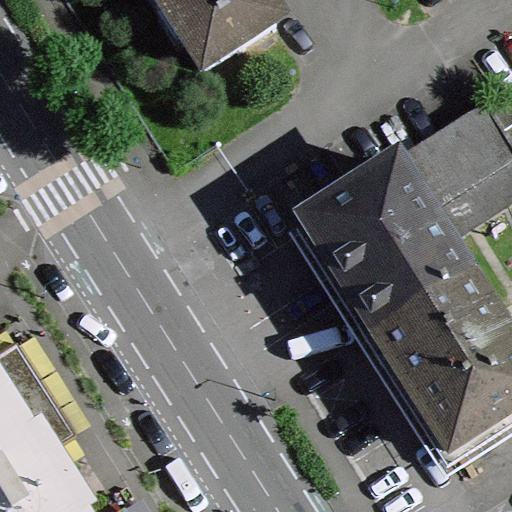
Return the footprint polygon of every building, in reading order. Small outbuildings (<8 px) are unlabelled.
[(276,27),(259,0),(149,0),(163,21),(169,17),(205,72),(276,27)] [(430,221),(511,168),(511,145),(490,111),(397,169),(430,221)] [(377,342),(470,283),(430,221),(397,169),(305,229),(377,342)] [(377,342),(450,459),(511,419),(511,349),(470,283),(377,342)] [(0,359),(0,425),(28,470),(39,462),(75,440),(18,349),(0,359)] [(0,425),(0,511),(71,511),(39,462),(28,470),(0,425)]
